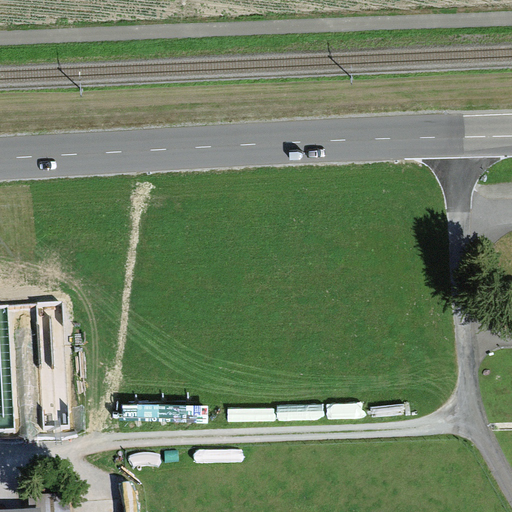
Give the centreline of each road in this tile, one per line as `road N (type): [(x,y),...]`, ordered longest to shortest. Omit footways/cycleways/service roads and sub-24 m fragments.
road 1 (track): [(511,17),(0,37)]
road 2 (track): [(475,416),(410,427),(0,447)]
road 3 (primary): [(0,158),(457,136)]
road 4 (residential): [(457,136),(470,394),(511,490)]
